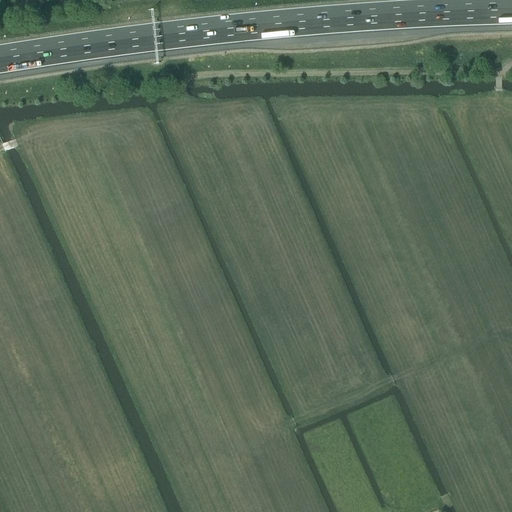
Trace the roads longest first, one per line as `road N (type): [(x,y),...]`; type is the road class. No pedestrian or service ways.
road 1 (motorway): [(0,60),(200,31),(511,11)]
road 2 (track): [(184,94),(188,78),(197,76),(506,71)]
